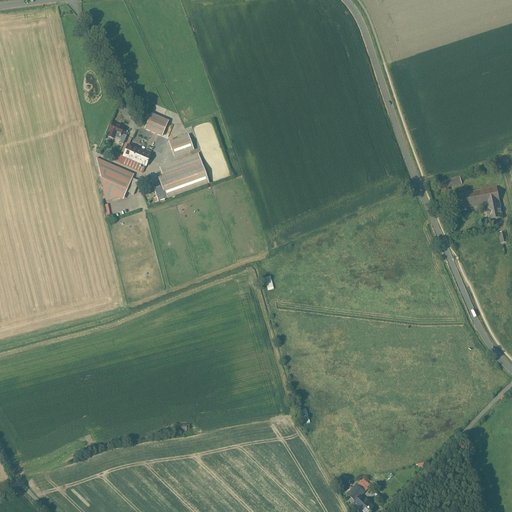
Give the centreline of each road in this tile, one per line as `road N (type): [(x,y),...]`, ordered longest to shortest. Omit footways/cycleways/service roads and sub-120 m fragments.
road 1 (tertiary): [(346,0),(477,326),(511,369)]
road 2 (unclassified): [(511,382),(389,511)]
